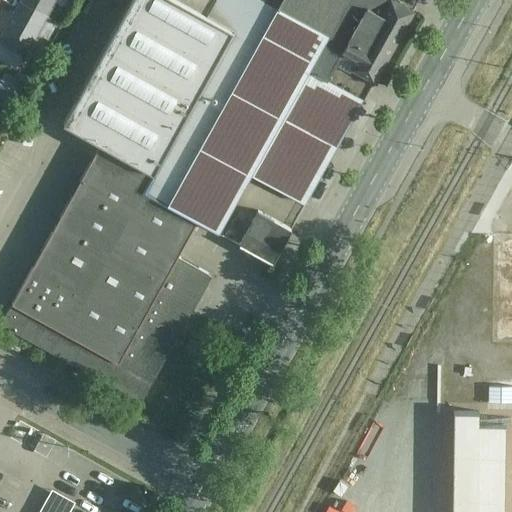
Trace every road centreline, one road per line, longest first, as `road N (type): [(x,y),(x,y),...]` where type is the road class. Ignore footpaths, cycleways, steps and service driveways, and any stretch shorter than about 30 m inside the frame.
road 1 (secondary): [(424,95),(203,490)]
road 2 (residential): [(0,376),(203,490)]
